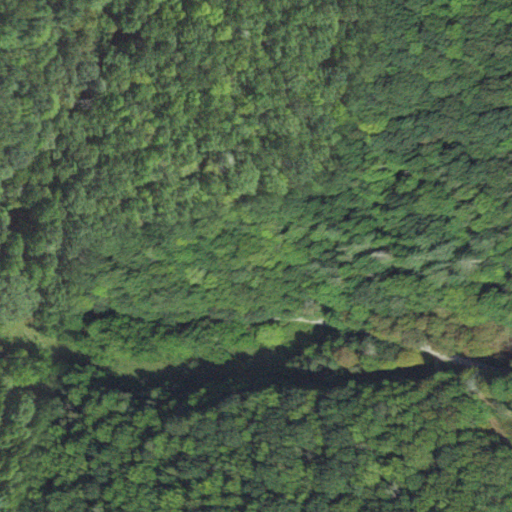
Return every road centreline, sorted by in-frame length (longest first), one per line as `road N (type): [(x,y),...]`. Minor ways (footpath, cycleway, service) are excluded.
road 1 (residential): [(0,301),(171,318),(323,321),(511,373)]
road 2 (track): [(492,371),(511,342),(510,211),(325,105),(304,58),(299,0)]
